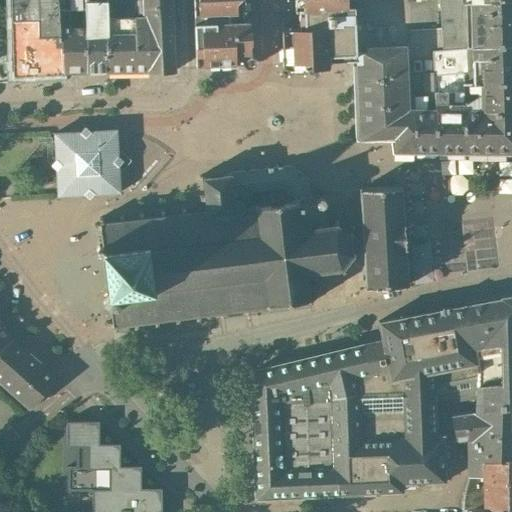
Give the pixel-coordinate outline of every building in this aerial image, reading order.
[(11,0),(11,2),(13,74),(63,71),(58,0),(11,0)] [(86,0),(58,0),(60,17),(86,15),(86,3),(86,0)] [(170,0),(142,0),(142,2),(132,2),(133,17),(134,18),(146,18),(149,70),(149,71),(174,71),(170,0)] [(240,0),(193,0),(196,66),(220,65),(221,70),(239,69),(242,67),(241,65),(246,68),(251,68),(255,64),(255,59),(250,55),(250,45),(254,45),(253,29),(249,30),(249,21),(241,21),(240,0)] [(297,0),(299,29),(282,30),(283,66),(287,69),(306,69),(306,68),(329,67),(329,62),(356,61),(356,48),(354,6),(346,7),(345,0),(297,0)] [(461,0),(439,0),(441,28),(441,50),(466,48),(466,26),(472,25),(471,13),(465,15),(465,3),(462,4),(461,0)] [(511,0),(499,0),(465,3),(465,15),(471,13),(472,25),(466,26),(466,48),(511,44),(511,0)] [(98,16),(98,2),(86,3),(86,15),(86,26),(85,71),(108,70),(107,17),(98,16)] [(133,17),(107,17),(108,70),(149,70),(146,18),(134,18),(133,17)] [(86,26),(61,28),(64,71),(85,71),(86,26)] [(441,28),(410,29),(411,61),(432,59),(431,51),(441,50),(441,28)] [(441,50),(431,51),(432,59),(433,75),(462,73),(462,84),(480,83),(511,82),(511,44),(466,48),(441,50)] [(400,46),(356,48),(356,61),(359,138),(395,137),(395,152),(414,152),(414,110),(413,97),(414,94),(412,94),(402,94),(400,46)] [(425,71),(412,72),(412,94),(414,94),(413,97),(434,97),(433,91),(426,91),(425,71)] [(462,73),(433,75),(433,91),(434,97),(434,110),(437,152),(465,152),(463,110),(462,84),(462,73)] [(511,152),(511,82),(480,83),(481,110),(463,110),(465,152),(511,152)] [(434,110),(434,97),(413,97),(414,110),(434,110)] [(434,110),(414,110),(414,152),(437,152),(434,110)] [(116,130),(90,131),(85,126),(80,132),(54,133),(55,159),(51,165),(56,169),(57,195),(83,194),(89,199),(93,193),(120,192),(118,166),(123,161),(118,156),(116,130)] [(291,165),(233,172),(233,174),(231,178),(232,191),(237,190),(237,195),(233,195),(233,200),(238,199),(243,202),(243,208),(249,207),(249,205),(253,204),(255,201),(260,205),(293,201),(297,197),(299,198),(300,196),(299,194),(301,193),(302,195),(309,194),(309,192),(311,192),(309,179),(291,165)] [(206,211),(185,213),(185,208),(180,208),(181,214),(164,216),(163,210),(159,211),(160,216),(143,219),(142,213),(138,213),(139,219),(124,221),(123,215),(118,216),(119,221),(103,223),(103,218),(98,218),(99,224),(94,224),(94,229),(100,228),(102,246),(100,247),(98,246),(96,249),(103,255),(108,295),(102,302),(110,309),(112,322),(106,322),(107,327),(112,326),(113,331),(117,331),(117,325),(133,323),(133,329),(137,328),(137,322),(153,320),(154,326),(159,325),(158,320),(174,317),(175,323),(179,323),(179,317),(195,315),(196,320),(200,320),(199,314),(219,311),(220,317),(224,316),(224,311),(244,308),(244,314),(249,313),(248,308),(260,306),(260,308),(265,308),(268,310),(271,304),(305,300),(311,304),(314,300),(309,297),(306,273),(321,270),(322,276),(327,275),(326,270),(338,268),(341,273),(345,271),(343,265),(351,256),(356,257),(357,252),(351,251),(350,238),(355,235),(353,231),(348,234),(337,225),(339,219),(335,218),(333,224),(328,224),(327,219),(329,219),(328,217),(327,217),(326,211),(328,211),(327,208),(326,209),(325,202),(327,202),(326,200),(325,200),(324,199),(325,198),(324,197),(323,198),(321,198),(321,196),(319,196),(319,198),(318,199),(317,198),(316,199),(311,195),(312,193),(311,192),(309,192),(309,194),(302,195),(301,193),(299,194),(300,196),(299,198),(297,197),(293,201),(260,205),(255,202),(253,204),(249,205),(249,207),(243,208),(243,202),(238,199),(233,200),(233,195),(237,195),(237,190),(232,191),(231,178),(233,174),(233,172),(233,171),(230,171),(228,175),(206,178),(202,176),(199,176),(200,179),(203,181),(205,194),(200,195),(200,199),(205,198),(206,211)] [(403,187),(360,188),(364,287),(408,285),(403,187)] [(476,357),(511,354),(511,295),(500,297),(500,298),(467,305),(466,305),(476,357)] [(467,304),(377,321),(381,340),(250,372),(255,498),(401,492),(401,484),(444,482),(443,436),(436,436),(435,405),(476,398),(478,370),(466,305),(467,305),(467,304)] [(0,350),(13,340),(0,323),(0,350)] [(13,340),(0,350),(0,381),(30,408),(56,379),(13,340)] [(511,354),(476,357),(478,370),(476,398),(475,412),(511,407),(511,354)] [(511,407),(475,412),(467,413),(467,437),(511,432),(511,407)] [(467,413),(451,415),(456,438),(467,437),(467,413)] [(113,439),(113,444),(93,444),(93,416),(92,416),(92,421),(67,421),(67,445),(80,445),(80,466),(67,466),(67,490),(96,490),(96,511),(156,511),(156,483),(155,483),(155,488),(136,488),(136,461),(134,461),(134,466),(115,466),(115,439),(113,439)] [(511,432),(467,437),(467,460),(482,459),(482,460),(501,459),(511,458),(511,432)] [(501,459),(482,460),(483,475),(484,487),(483,487),(483,511),(511,510),(511,458),(501,459)] [(482,459),(467,460),(468,475),(483,475),(482,460),(482,459)] [(483,475),(468,475),(464,492),(463,492),(461,500),(461,511),(463,511),(471,511),(483,511),(483,487),(484,487),(483,475)]
